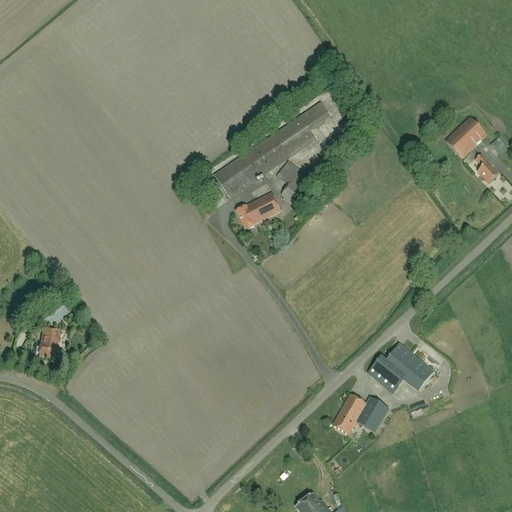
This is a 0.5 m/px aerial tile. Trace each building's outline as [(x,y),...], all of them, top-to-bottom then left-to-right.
[(331,119),(321,104),(214,178),(229,200),(316,140),(311,133),(331,119)] [(470,119),(445,143),(462,160),(487,137),(470,119)] [(499,157),(506,149),(498,142),(491,149),(499,157)] [(477,173),(488,185),(498,176),(491,168),(492,168),(481,156),(475,161),(482,168),(477,173)] [(288,187),(281,197),(297,208),(306,195),(296,187),(305,175),(287,163),(276,178),(288,187)] [(246,207),(235,213),(245,231),(256,226),(281,213),(272,194),(246,207)] [(37,320),(44,329),(50,325),(52,327),(70,314),(59,300),(54,303),(56,306),(37,320)] [(40,345),(38,358),(55,361),(58,347),(54,347),(55,342),(58,342),(59,333),(43,330),(41,339),(45,340),(44,345),(40,345)] [(399,346),(389,358),(387,361),(381,357),(379,360),(368,374),(382,385),(393,394),(404,380),(420,391),(434,373),(399,346)] [(366,405),(350,396),(333,427),(349,436),(356,424),(375,435),(389,410),(370,399),(366,405)] [(408,410),(415,423),(423,419),(416,406),(408,410)] [(328,511),(321,502),(319,504),(312,495),(295,509),(297,511),(328,511)]
